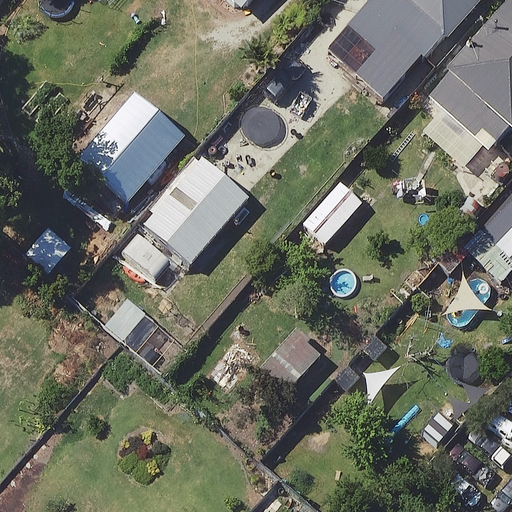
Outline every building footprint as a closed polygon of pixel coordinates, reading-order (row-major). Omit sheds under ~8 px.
[(214,0),(240,21),(257,0),(214,0)] [(328,5),(321,0),(279,0),(245,42),(277,69),(328,5)] [(493,0),(372,0),(342,36),(371,61),(352,84),(387,114),(443,49),(449,53),(493,0)] [(511,138),(511,7),(445,85),(510,141),(511,138)] [(184,144),(104,76),(46,143),(126,211),(184,144)] [(252,203),(203,162),(145,230),(193,271),(252,203)] [(361,206),(341,189),(305,231),(325,249),(361,206)] [(511,274),(511,203),(465,259),(500,288),(511,274)] [(323,358),(296,334),(265,371),(292,394),(323,358)] [(458,511),(476,492),(446,466),(411,505),(419,511),(458,511)]
